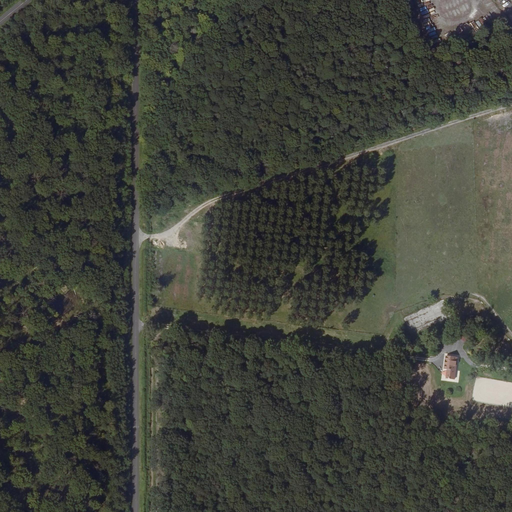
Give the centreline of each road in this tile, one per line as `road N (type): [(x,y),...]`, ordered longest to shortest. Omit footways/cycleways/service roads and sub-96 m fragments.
road 1 (tertiary): [(136,0),(137,511)]
road 2 (track): [(137,324),(429,361)]
